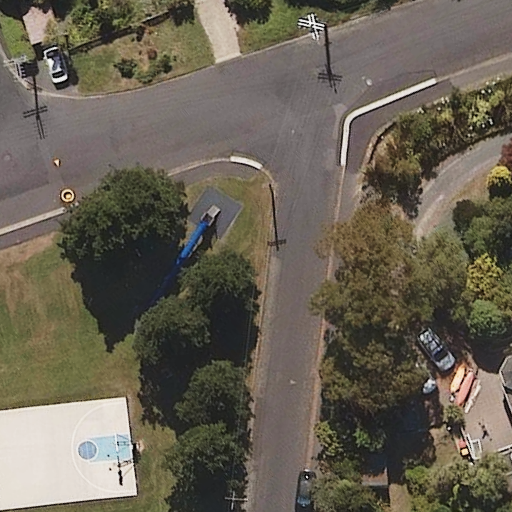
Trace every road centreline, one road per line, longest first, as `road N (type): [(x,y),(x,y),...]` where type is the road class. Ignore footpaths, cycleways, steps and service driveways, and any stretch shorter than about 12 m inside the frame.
road 1 (residential): [(330,71),(312,146),(276,511)]
road 2 (residential): [(330,71),(13,175)]
road 3 (residential): [(511,7),(330,71)]
